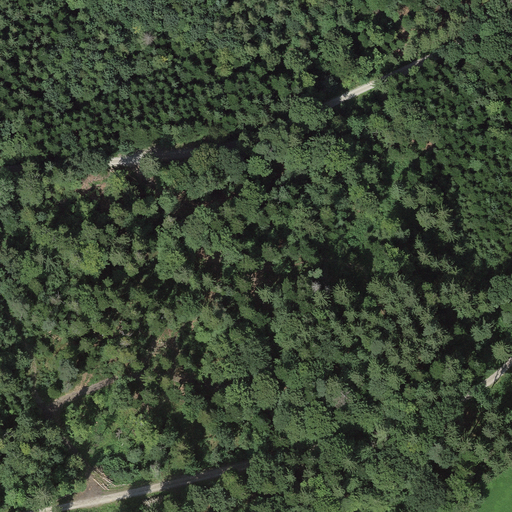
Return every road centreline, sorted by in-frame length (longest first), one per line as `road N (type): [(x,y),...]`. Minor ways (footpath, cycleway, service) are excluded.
road 1 (track): [(511,25),(267,133),(203,152),(0,168)]
road 2 (track): [(105,511),(212,486),(437,401),(511,359)]
